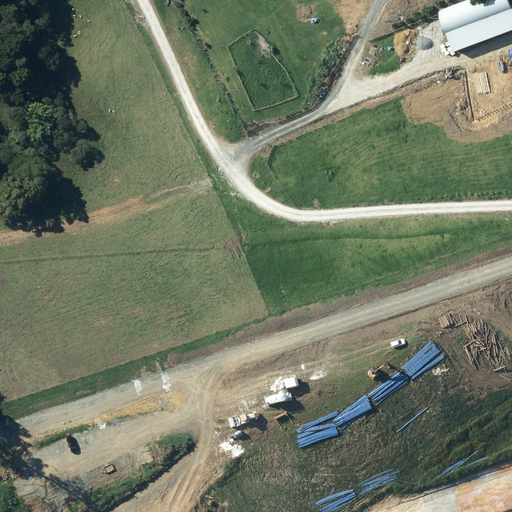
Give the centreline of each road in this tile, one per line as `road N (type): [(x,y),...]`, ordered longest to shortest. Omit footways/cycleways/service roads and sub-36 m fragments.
road 1 (unclassified): [(0,434),(511,261)]
road 2 (track): [(511,206),(322,217),(258,201),(226,173),(144,0)]
